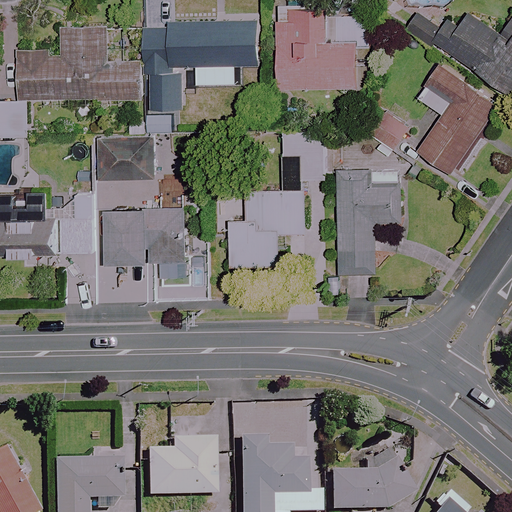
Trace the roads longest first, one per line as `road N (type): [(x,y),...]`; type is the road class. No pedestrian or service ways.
road 1 (tertiary): [(0,354),(288,349),(377,360),(429,382)]
road 2 (residential): [(429,382),(511,255)]
